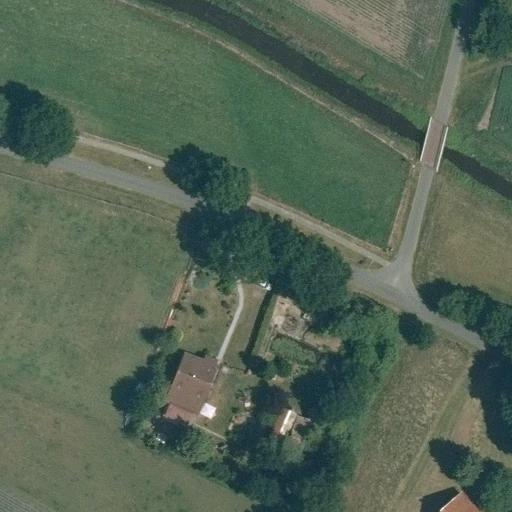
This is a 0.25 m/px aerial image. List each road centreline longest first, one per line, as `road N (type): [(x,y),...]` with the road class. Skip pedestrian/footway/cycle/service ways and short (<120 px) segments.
road 1 (unclassified): [(397,297),(184,200),(0,144)]
road 2 (residential): [(471,0),(397,297)]
road 3 (unclassified): [(511,354),(397,297)]
